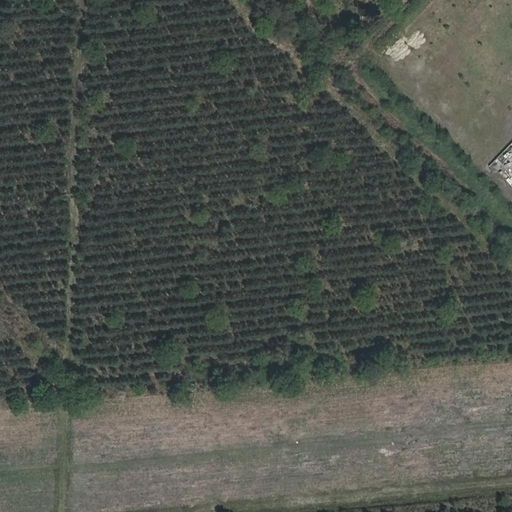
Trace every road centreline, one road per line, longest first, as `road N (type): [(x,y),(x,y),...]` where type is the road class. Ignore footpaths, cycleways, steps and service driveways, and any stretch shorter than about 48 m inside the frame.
road 1 (track): [(61,511),(84,0)]
road 2 (track): [(172,511),(511,480)]
